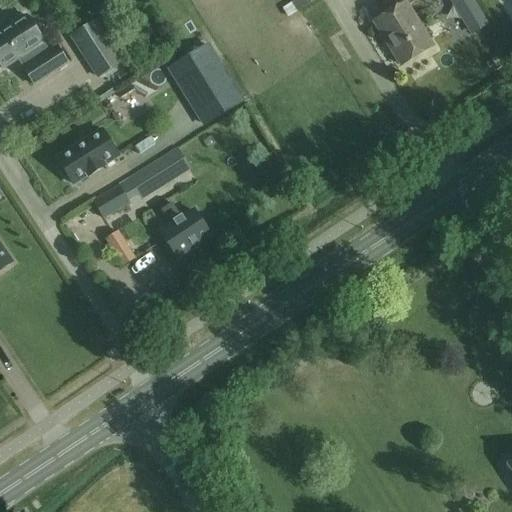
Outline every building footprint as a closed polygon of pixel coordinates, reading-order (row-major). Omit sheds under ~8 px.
[(290,0),(298,13),(318,0),(290,0)] [(405,3),(375,22),(402,67),(430,50),(415,26),(418,24),(405,3)] [(68,64),(57,47),(48,53),(42,45),(44,43),(27,16),(12,26),(10,23),(3,25),(0,27),(0,64),(3,70),(20,59),(26,67),(23,69),(34,86),(68,64)] [(99,78),(122,63),(95,22),(72,37),(99,78)] [(171,69),(205,125),(243,102),(209,46),(171,69)] [(102,130),(57,158),(61,164),(59,169),(65,179),(70,179),(74,185),(87,177),(87,178),(107,166),(106,165),(119,157),(102,130)] [(175,150),(127,179),(138,197),(186,169),(175,150)] [(94,202),(104,219),(130,204),(120,187),(94,202)] [(160,232),(177,259),(192,249),(191,246),(210,234),(196,211),(183,220),(173,204),(162,211),(171,225),(160,232)] [(0,245),(0,269),(11,262),(0,245)] [(135,260),(127,248),(116,255),(123,267),(135,260)] [(138,276),(153,266),(148,257),(132,267),(138,276)]
